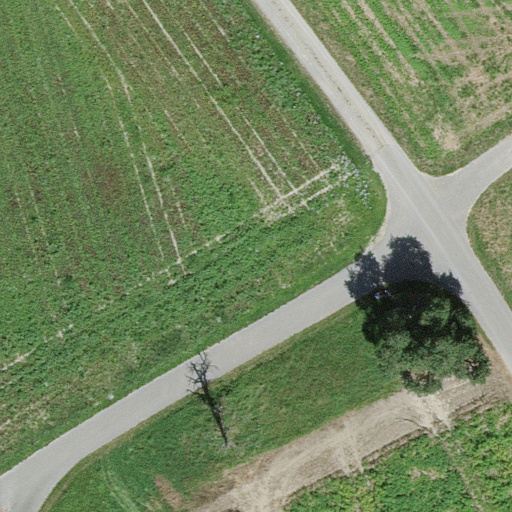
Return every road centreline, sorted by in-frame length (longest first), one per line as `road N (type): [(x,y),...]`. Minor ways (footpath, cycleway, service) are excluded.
road 1 (track): [(0,496),(431,215)]
road 2 (track): [(431,215),(260,0)]
road 3 (track): [(431,215),(511,347)]
